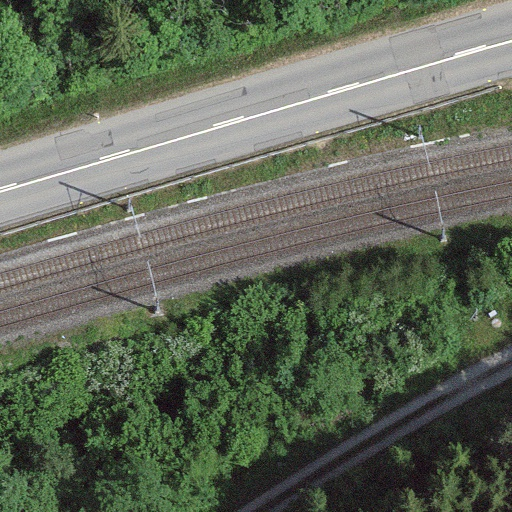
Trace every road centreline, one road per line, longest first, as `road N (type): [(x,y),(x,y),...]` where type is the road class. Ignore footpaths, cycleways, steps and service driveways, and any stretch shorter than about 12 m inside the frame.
road 1 (primary): [(0,193),(511,41)]
road 2 (track): [(511,358),(459,381),(247,511)]
